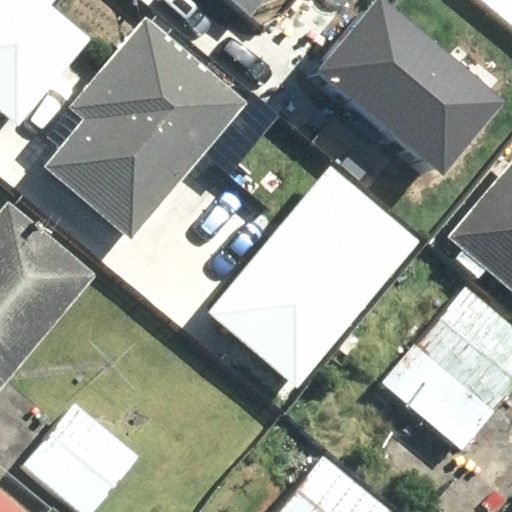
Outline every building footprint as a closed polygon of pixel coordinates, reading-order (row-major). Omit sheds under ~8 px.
[(37,0),(0,0),(0,106),(11,115),(79,32),(37,0)] [(230,0),(246,12),(255,0),(230,0)] [(357,1),(298,74),(422,172),(480,100),(357,1)] [(6,157),(107,246),(226,112),(124,23),(6,157)] [(511,145),(509,143),(436,230),(511,292),(511,145)] [(313,161),(201,308),(295,379),(407,233),(313,161)] [(0,374),(70,282),(0,230),(0,374)] [(386,374),(455,434),(511,368),(511,344),(454,295),(386,374)] [(80,511),(123,465),(62,410),(7,472),(52,511),(80,511)] [(380,511),(320,463),(280,511),(380,511)]
